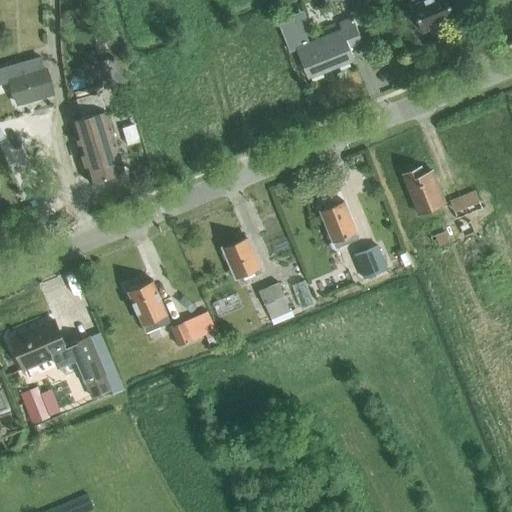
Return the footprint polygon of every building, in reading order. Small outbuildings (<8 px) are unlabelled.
[(411,0),(413,5),(411,5),(421,32),(455,19),(447,0),(411,0)] [(304,45),(300,35),(296,36),(289,18),(278,22),(290,52),(295,49),(307,79),(354,60),(349,47),(362,42),(352,18),(338,24),(340,30),(308,43),(304,45)] [(0,84),(10,82),(16,104),(53,93),(46,70),(39,58),(0,69),(0,84)] [(114,58),(102,62),(108,85),(120,82),(114,58)] [(71,122),(89,184),(124,173),(106,112),(100,92),(75,99),(81,119),(71,122)] [(402,174),(418,214),(444,203),(432,171),(423,175),(420,167),(402,174)] [(456,220),(482,210),(474,191),(448,202),(456,220)] [(349,243),(346,236),(356,232),(343,202),(320,211),(335,248),(349,243)] [(463,236),(473,231),(469,221),(459,226),(463,236)] [(444,232),(434,236),(438,246),(448,242),(444,232)] [(246,274),(248,279),(261,273),(246,238),(223,248),(236,278),(246,274)] [(354,256),(363,279),(387,270),(377,246),(354,256)] [(122,282),(126,289),(154,277),(150,269),(122,282)] [(307,279),(295,283),(302,307),(315,302),(307,279)] [(159,327),(156,318),(166,314),(152,282),(128,292),(146,333),(159,327)] [(267,288),(258,291),(273,326),(292,317),(277,283),(267,287),(267,288)] [(187,360),(183,351),(196,345),(194,341),(207,335),(210,340),(218,336),(207,311),(170,328),(178,346),(180,345),(182,350),(175,353),(179,364),(187,360)] [(70,348),(66,350),(53,321),(10,339),(23,369),(52,357),(57,367),(75,359),(85,382),(104,375),(88,338),(69,346),(70,348)] [(43,398),(27,405),(34,422),(50,415),(43,398)] [(298,511),(319,501),(311,487),(286,500),(292,511),(298,511)] [(88,495),(46,511),(88,511),(94,510),(88,495)]
